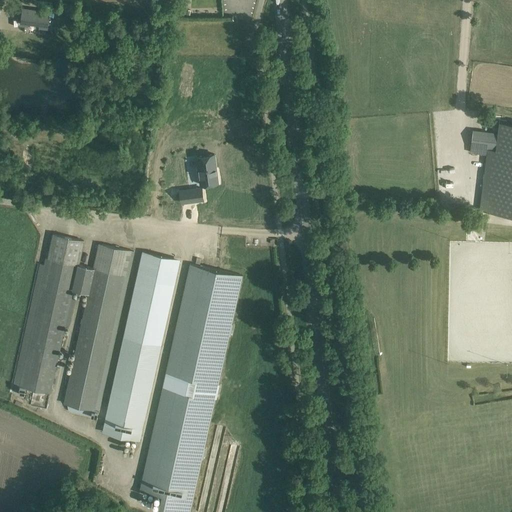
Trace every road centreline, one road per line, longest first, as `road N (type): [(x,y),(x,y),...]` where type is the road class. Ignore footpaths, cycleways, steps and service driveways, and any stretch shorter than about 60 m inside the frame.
road 1 (unclassified): [(305,232),(203,229),(0,201)]
road 2 (tertiary): [(337,511),(305,232)]
road 3 (tertiary): [(305,232),(280,0)]
